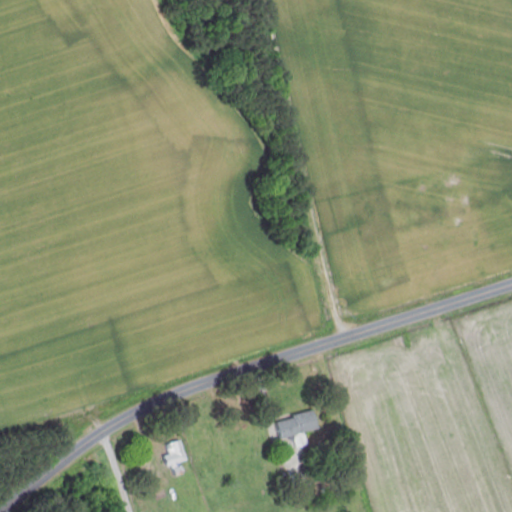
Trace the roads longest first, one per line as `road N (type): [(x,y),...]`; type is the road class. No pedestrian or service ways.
road 1 (residential): [(4,511),(93,440),(173,394),(511,286)]
road 2 (residential): [(336,339),(260,0)]
